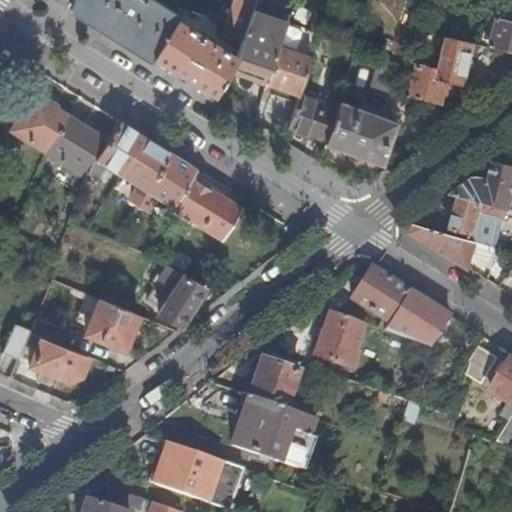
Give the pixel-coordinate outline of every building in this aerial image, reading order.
[(70,0),(68,7),(149,58),(173,19),(175,15),(151,0),(70,0)] [(231,0),(220,36),(239,43),(250,11),(252,6),(254,0),(231,0)] [(252,6),(250,11),(286,24),(287,19),(252,6)] [(239,43),(234,57),(231,69),(266,81),(278,48),(286,24),(250,11),(239,43)] [(491,49),(511,53),(511,21),(499,18),(491,49)] [(149,58),(220,101),(228,77),(224,74),(234,57),(173,19),(149,58)] [(319,35),(334,41),(339,28),(324,23),(319,35)] [(265,83),(299,94),(311,59),(319,35),(286,24),(278,48),(266,81),(265,83)] [(411,96),(443,105),(449,83),(466,87),(475,45),(448,38),(444,54),(437,53),(436,58),(443,59),(440,71),(420,65),(411,96)] [(406,67),(378,58),(370,85),(398,94),(406,67)] [(264,86),(265,83),(266,81),(231,69),(229,74),(264,86)] [(296,102),(299,94),(265,83),(264,86),(263,91),(296,102)] [(10,130),(45,152),(45,151),(68,116),(55,108),(57,106),(34,91),(10,130)] [(264,92),(255,118),(280,126),(289,100),(264,92)] [(286,129),(324,143),(337,107),(299,94),(296,102),(286,129)] [(337,107),(324,143),(380,163),(394,122),(338,102),(337,107)] [(45,151),(45,152),(79,175),(103,138),(68,116),(45,151)] [(120,176),(144,138),(119,122),(89,168),(87,175),(96,180),(104,167),(120,176)] [(137,206),(169,153),(144,138),(120,176),(136,187),(128,201),(137,206)] [(189,178),(195,169),(169,153),(137,206),(147,213),(155,198),(171,207),(189,178)] [(511,188),(511,159),(492,154),(487,173),(479,171),(471,171),(449,188),(457,191),(503,202),(511,204),(511,189),(511,188)] [(240,209),(189,178),(171,207),(222,239),(240,209)] [(503,202),(457,191),(449,224),(473,231),(479,206),(499,212),(503,202)] [(475,237),(413,219),(411,228),(467,263),(475,237)] [(178,268),(191,276),(196,269),(185,262),(181,263),(178,268)] [(382,326),(408,285),(371,262),(369,262),(349,294),(382,316),(377,324),(382,326)] [(159,281),(154,290),(159,292),(164,294),(163,298),(159,318),(179,327),(204,288),(162,264),(160,266),(153,276),(159,281)] [(441,315),(445,308),(408,285),(382,326),(417,339),(434,311),(441,315)] [(137,315),(99,299),(85,333),(122,348),(137,315)] [(354,347),(363,319),(361,318),(354,315),(328,306),(311,349),(350,364),(356,348),(354,347)] [(359,308),(354,315),(361,318),(365,311),(359,308)] [(477,341),(483,332),(445,308),(441,315),(434,311),(417,339),(468,357),(477,341)] [(36,317),(28,333),(29,333),(41,338),(59,345),(66,329),(36,317)] [(0,356),(15,362),(28,333),(14,327),(0,356)] [(80,376),(89,356),(59,345),(41,338),(30,365),(70,381),(80,376)] [(496,353),(477,341),(468,357),(469,358),(466,369),(480,378),(496,353)] [(299,360),(262,347),(259,354),(297,367),(299,360)] [(511,409),(511,349),(511,350),(490,384),(511,397),(501,411),(508,416),(511,409)] [(259,354),(247,391),(284,404),(297,367),(259,354)] [(284,404),(247,391),(231,436),(293,457),(298,459),(313,414),(284,404)] [(414,422),(421,402),(407,397),(400,417),(414,422)] [(507,441),(511,430),(511,409),(508,416),(495,437),(507,441)] [(293,457),(231,436),(230,441),(296,464),(298,459),(293,457)] [(242,466),(165,439),(151,480),(228,508),(242,466)] [(84,497),(78,511),(126,511),(127,510),(116,506),(121,490),(92,480),(86,497),(84,497)] [(147,499),(121,490),(116,506),(127,510),(128,505),(143,510),(147,499)] [(179,511),(180,510),(150,500),(146,511),(179,511)]
